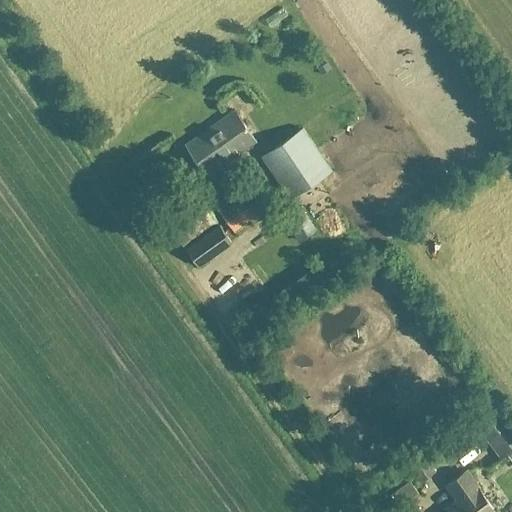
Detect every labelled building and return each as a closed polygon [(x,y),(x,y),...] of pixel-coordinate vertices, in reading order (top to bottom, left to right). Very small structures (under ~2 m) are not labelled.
[(206,177),(255,143),(234,112),(184,146),(206,177)] [(333,173),(303,130),(262,159),(291,201),(333,173)] [(233,234),(269,208),(256,190),(220,215),(233,234)] [(203,204),(169,229),(183,248),(216,224),(203,204)] [(301,209),(283,222),(293,238),(312,226),(301,209)] [(198,267),(230,244),(219,228),(186,251),(198,267)] [(474,425),(492,448),(503,462),(511,455),(511,426),(497,407),(474,425)] [(423,486),(436,477),(416,451),(403,460),(423,486)] [(494,511),(468,476),(449,489),(462,507),(455,511),(494,511)]
